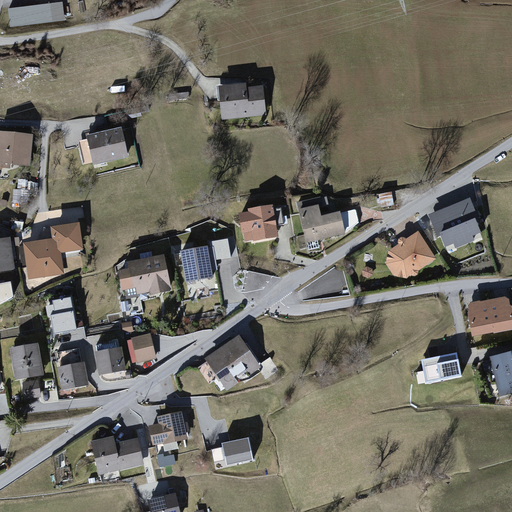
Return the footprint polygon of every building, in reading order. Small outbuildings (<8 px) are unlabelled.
[(64,2),(10,7),(12,25),(66,19),(64,2)] [(248,81),(218,85),(222,120),(266,115),(263,85),(249,87),(248,81)] [(130,154),(124,127),(85,135),(91,163),(130,154)] [(34,135),(0,131),(0,167),(12,168),(13,163),(31,165),(34,135)] [(316,197),(297,201),(307,243),(347,233),(341,212),(321,216),(316,197)] [(479,232),(466,202),(433,215),(445,246),(479,232)] [(274,206),(240,213),(246,242),(280,235),(274,206)] [(54,237),(26,242),(32,278),(68,272),(64,250),(84,247),(80,221),(53,226),(54,237)] [(436,257),(419,231),(384,254),(401,280),(436,257)] [(11,236),(0,238),(0,270),(16,268),(11,236)] [(203,253),(175,257),(180,287),(211,282),(209,267),(224,265),(221,244),(202,247),(203,253)] [(162,295),(155,261),(121,267),(123,274),(112,276),(117,303),(162,295)] [(0,305),(22,294),(15,280),(0,282),(0,305)] [(511,299),(511,295),(466,303),(472,336),(511,328),(511,299)] [(74,296),(50,299),(53,332),(78,329),(74,296)] [(152,333),(133,338),(140,362),(158,357),(152,333)] [(261,365),(240,334),(207,357),(229,388),(261,365)] [(45,374),(38,342),(11,348),(18,380),(45,374)] [(123,346),(96,351),(101,375),(128,369),(123,346)] [(511,352),(492,358),(503,397),(511,394),(511,352)] [(456,353),(422,361),(426,382),(461,374),(456,353)] [(85,361),(56,367),(61,389),(90,383),(85,361)] [(24,381),(26,399),(42,397),(40,379),(24,381)] [(183,412),(158,417),(159,423),(150,425),(154,446),(188,439),(183,412)] [(115,434),(93,439),(100,473),(145,463),(139,436),(117,441),(115,434)] [(247,438),(222,444),(227,465),(252,459),(247,438)] [(159,456),(161,467),(177,465),(175,453),(159,456)] [(180,511),(175,493),(149,499),(152,511),(180,511)]
